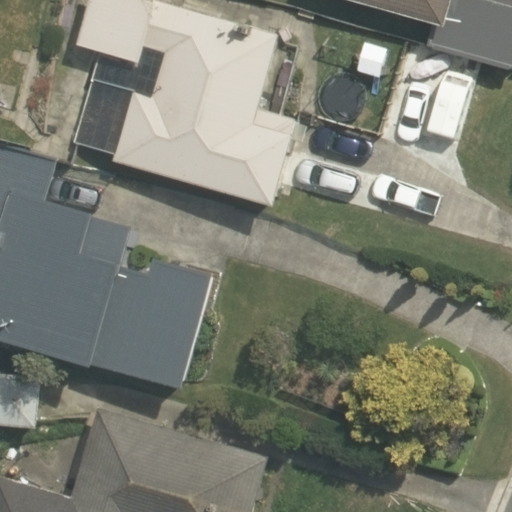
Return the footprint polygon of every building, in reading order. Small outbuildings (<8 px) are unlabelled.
[(115,164),(282,209),(301,135),(262,124),(285,37),(146,0),(90,0),(77,49),(142,66),(146,53),(163,58),(152,95),(133,90),(130,103),(90,92),(75,146),(117,157),(115,164)] [(428,50),(511,73),(511,9),(479,0),(337,0),(434,28),(428,50)] [(0,342),(190,390),(191,390),(216,289),(123,265),(134,222),(51,201),(61,161),(0,145),(0,342)] [(0,427),(51,433),(57,383),(0,377),(0,427)] [(0,511),(259,511),(274,458),(99,408),(73,498),(0,476),(0,511)]
